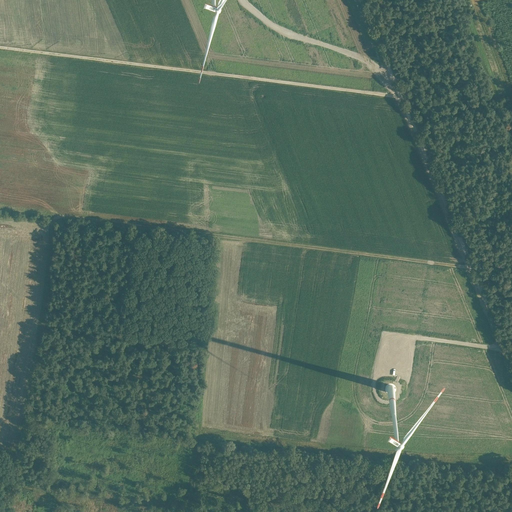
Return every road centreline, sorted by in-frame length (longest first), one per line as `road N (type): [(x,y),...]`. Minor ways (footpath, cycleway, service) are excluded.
road 1 (track): [(473,266),(0,207)]
road 2 (track): [(0,47),(397,95)]
road 3 (track): [(358,0),(511,361)]
road 4 (track): [(506,348),(392,333),(388,374)]
